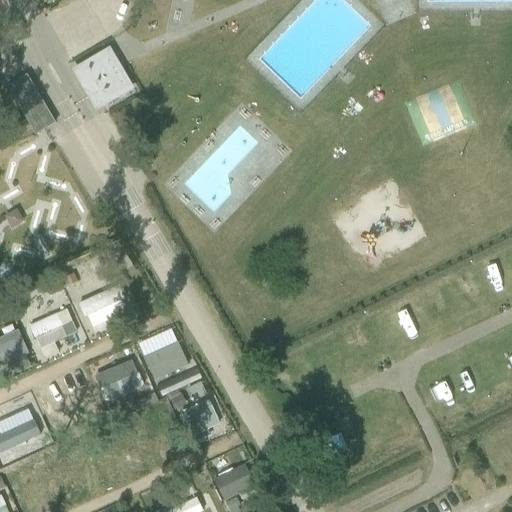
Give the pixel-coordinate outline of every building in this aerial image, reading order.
[(127,89),(115,68),(107,55),(76,73),(84,87),(90,82),(102,103),(127,89)] [(54,124),(26,77),(7,88),(35,135),(54,124)] [(80,300),(90,329),(130,316),(120,287),(80,300)] [(65,311),(29,327),(39,349),(75,334),(65,311)] [(17,333),(0,339),(0,366),(27,355),(17,333)] [(350,360),(343,343),(332,347),(339,365),(350,360)] [(177,344),(143,360),(154,382),(187,366),(177,344)] [(88,365),(102,404),(146,388),(135,360),(138,359),(134,348),(88,365)] [(425,383),(435,409),(451,404),(441,378),(425,383)] [(208,401),(180,414),(189,437),(218,424),(208,401)] [(301,417),(295,408),(287,413),(292,422),(301,417)] [(8,416),(0,419),(0,464),(25,453),(8,416)] [(243,466),(213,481),(223,501),(253,486),(243,466)]
